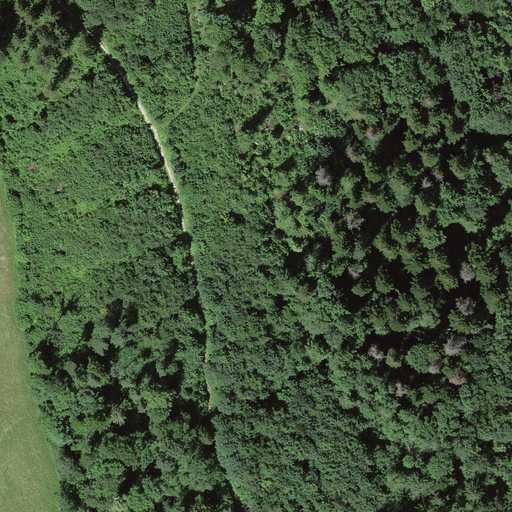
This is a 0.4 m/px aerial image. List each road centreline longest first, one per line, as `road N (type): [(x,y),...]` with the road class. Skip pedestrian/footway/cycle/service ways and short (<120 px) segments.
road 1 (track): [(59,0),(116,62),(166,156),(191,252),(216,443),(240,511)]
road 2 (track): [(184,0),(194,91),(154,130)]
